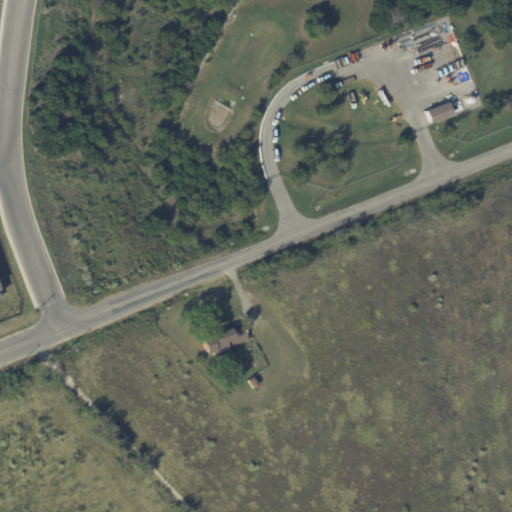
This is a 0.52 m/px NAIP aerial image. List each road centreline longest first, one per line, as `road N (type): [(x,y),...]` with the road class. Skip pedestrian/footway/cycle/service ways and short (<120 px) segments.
road 1 (tertiary): [(0,342),(511,145)]
road 2 (residential): [(58,321),(6,168),(26,0)]
